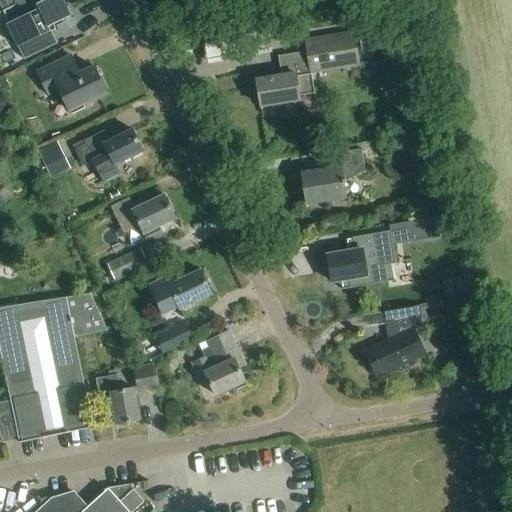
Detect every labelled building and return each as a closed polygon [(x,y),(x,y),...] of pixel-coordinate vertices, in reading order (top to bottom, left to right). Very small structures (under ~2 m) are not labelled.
[(42,3),(40,0),(0,0),(0,5),(3,12),(17,5),(14,0),(37,0),(40,4),(42,3)] [(40,4),(37,0),(28,0),(17,5),(3,12),(7,21),(6,21),(26,62),(58,46),(49,29),(71,18),(62,0),(48,0),(42,3),(40,4)] [(418,15),(401,17),(402,30),(419,27),(418,15)] [(261,107),(299,101),(298,95),(313,93),(311,75),(362,67),(356,32),(305,40),(307,52),(278,57),(281,78),(256,81),(261,107)] [(83,106),(107,95),(95,69),(80,76),(71,58),(37,74),(48,96),(58,91),(71,118),(85,111),(83,106)] [(87,178),(97,173),(103,184),(120,176),(115,165),(131,158),(134,161),(142,156),(141,152),(143,152),(132,130),(110,141),(105,131),(83,142),(85,146),(75,151),(83,166),(81,167),(87,178)] [(70,169),(57,143),(38,152),(51,178),(70,169)] [(344,180),(366,172),(362,148),(338,153),(341,168),(301,174),(307,203),(346,196),(344,180)] [(176,220),(165,197),(136,212),(130,199),(111,209),(124,235),(140,227),(149,244),(165,236),(161,227),(176,220)] [(389,233),(392,245),(437,237),(434,219),(388,226),(389,233)] [(343,289),(395,281),(392,264),(395,264),(389,233),(354,239),(356,250),(325,255),(329,285),(342,283),(343,289)] [(0,261),(2,269),(21,265),(18,248),(0,251),(0,261)] [(147,266),(140,250),(114,262),(121,277),(147,266)] [(211,296),(200,272),(174,285),(169,274),(149,284),(164,316),(178,309),(179,312),(183,310),(185,312),(194,308),(194,304),(211,296)] [(453,277),(455,293),(472,291),(471,276),(453,277)] [(10,402),(18,437),(90,422),(73,339),(106,332),(89,296),(0,309),(0,354),(1,360),(10,402)] [(384,312),(388,340),(364,351),(377,379),(428,356),(416,330),(424,327),(420,306),(384,312)] [(186,325),(156,339),(164,357),(195,342),(186,325)] [(230,333),(207,344),(200,347),(205,359),(192,365),(199,379),(205,376),(216,398),(244,384),(238,371),(246,368),(230,333)] [(160,389),(155,364),(134,368),(138,393),(160,389)] [(115,427),(138,422),(131,391),(120,393),(116,376),(95,381),(100,406),(110,404),(115,427)] [(0,443),(18,440),(18,437),(10,402),(0,404),(0,443)] [(130,511),(142,501),(128,486),(110,489),(88,509),(82,502),(71,511),(130,511)] [(71,511),(82,502),(74,493),(72,494),(51,500),(38,511),(71,511)]
